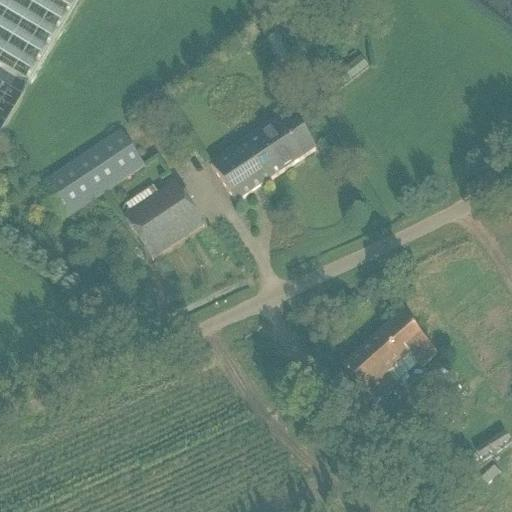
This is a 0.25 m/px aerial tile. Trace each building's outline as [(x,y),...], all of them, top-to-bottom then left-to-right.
[(0,0),(0,62),(32,81),(79,0),(0,0)] [(293,18),(285,21),(290,31),(298,28),(293,18)] [(247,136),(275,178),(315,151),(287,110),(270,121),(247,136)] [(120,133),(38,189),(62,223),(105,194),(144,168),(120,133)] [(235,205),(275,178),(247,136),(207,163),(235,205)] [(203,226),(174,185),(156,195),(140,207),(122,219),(151,261),(203,226)] [(372,403),(396,382),(417,363),(420,368),(436,355),(414,331),(402,316),(341,369),(348,376),(346,377),(348,379),(350,377),(372,403)] [(422,403),(394,424),(404,437),(409,434),(415,442),(438,424),(422,403)] [(402,445),(388,427),(376,437),(388,454),(402,445)] [(505,436),(488,447),(494,455),(510,444),(505,436)] [(486,448),(476,454),(482,463),(491,457),(486,448)] [(471,456),(455,467),(460,475),(477,464),(471,456)]
